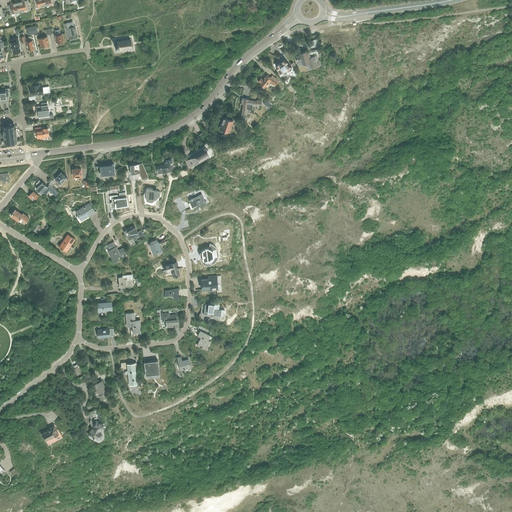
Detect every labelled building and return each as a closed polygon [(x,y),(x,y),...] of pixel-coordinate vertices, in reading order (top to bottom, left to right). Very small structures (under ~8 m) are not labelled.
[(21,2),(17,3),(19,11),(23,10),(23,11),(26,10),(29,9),(27,0),(24,1),(21,1),(21,2)] [(19,11),(17,3),(14,4),(13,3),(10,4),(11,4),(8,5),(10,14),(13,13),(16,13),(16,12),(19,11)] [(69,22),(66,23),(64,24),(65,29),(66,28),(66,30),(66,33),(67,33),(69,39),(72,38),(76,37),(74,26),(70,27),(69,22)] [(36,25),(26,28),(28,36),(37,33),(36,25)] [(62,34),(61,34),(60,31),(59,29),(55,30),(55,33),(56,35),(55,35),(55,39),(56,43),(63,41),(62,34)] [(24,32),(19,33),(21,42),(24,42),(26,42),(28,50),(31,49),(34,48),(32,40),(31,36),(28,36),(28,37),(25,38),(25,35),(24,35),(24,32)] [(38,42),(40,42),(41,47),(49,45),(47,36),(38,39),(38,42)] [(15,42),(11,43),(13,53),(20,51),(19,46),(20,46),(18,37),(14,38),(15,42)] [(118,51),(118,50),(120,50),(121,50),(121,49),(124,49),(124,50),(125,50),(125,49),(127,49),(128,49),(128,48),(131,48),(131,49),(132,49),(130,39),(130,40),(127,40),(127,39),(126,39),(126,40),(124,41),(123,40),(123,41),(120,41),(120,40),(119,40),(119,41),(116,42),(116,41),(116,42),(116,44),(115,45),(116,48),(117,47),(117,50),(117,51),(118,51)] [(309,51),(306,52),(299,54),(300,55),(295,57),(297,63),(301,62),(302,65),(308,63),(310,69),(320,66),(319,63),(317,64),(315,56),(311,58),(309,51)] [(269,53),(266,58),(271,61),(274,56),(269,53)] [(292,68),(285,58),(275,65),(282,75),(292,68)] [(272,75),(271,78),(267,75),(262,80),(261,78),(258,81),(260,83),(259,84),(265,88),(268,85),(271,82),(275,85),(279,81),(272,75)] [(31,88),(30,88),(31,95),(35,95),(35,96),(35,101),(42,100),(42,97),(41,94),(43,94),(43,93),(46,92),(45,87),(42,87),(42,86),(38,87),(37,85),(39,85),(31,86),(31,88)] [(0,99),(1,100),(0,99),(6,98),(6,99),(9,99),(8,92),(10,91),(10,88),(5,89),(5,90),(0,91),(0,99)] [(257,99),(257,101),(242,98),(241,104),(243,104),(241,114),(246,115),(247,109),(251,110),(252,105),(257,106),(257,105),(261,106),(262,100),(257,99)] [(263,103),(269,108),(272,105),(266,100),(263,103)] [(42,106),(35,107),(36,114),(38,113),(39,117),(38,117),(39,120),(54,118),(53,115),(49,115),(47,102),(41,103),(42,106)] [(219,129),(229,132),(234,121),(223,117),(219,129)] [(14,126),(4,128),(5,143),(15,141),(14,138),(16,138),(14,126)] [(35,128),(35,131),(35,132),(35,135),(35,132),(36,132),(37,134),(37,138),(39,138),(40,139),(45,139),(45,140),(45,136),(49,135),(51,139),(51,138),(49,135),(48,132),(48,128),(44,128),(44,127),(35,128)] [(202,132),(199,134),(206,144),(210,141),(205,134),(204,135),(202,133),(202,132)] [(205,150),(187,160),(191,167),(209,156),(205,150)] [(167,172),(167,171),(173,170),(171,159),(165,160),(165,163),(163,164),(163,165),(156,166),(157,174),(167,172)] [(130,168),(131,176),(136,175),(136,174),(140,173),(143,179),(148,177),(142,163),(140,164),(141,166),(134,167),(130,168)] [(101,166),(102,175),(115,174),(114,164),(101,166)] [(73,169),(74,178),(81,177),(81,168),(73,169)] [(67,177),(64,174),(61,172),(55,179),(61,184),(67,177)] [(8,173),(0,174),(0,180),(2,180),(2,181),(8,181),(8,182),(9,181),(9,180),(10,178),(8,173)] [(50,179),(48,181),(50,183),(49,184),(52,187),(53,186),(56,189),(58,186),(50,179)] [(38,186),(36,189),(39,191),(41,193),(42,192),(45,194),(49,189),(55,195),(55,196),(56,197),(59,193),(52,187),(49,184),(47,187),(44,185),(45,185),(44,184),(43,183),(42,183),(42,182),(39,180),(36,184),(38,186)] [(144,191),(146,200),(147,200),(148,200),(148,201),(149,202),(154,201),(154,200),(155,198),(159,198),(159,197),(157,188),(144,190),(144,191)] [(35,200),(38,196),(33,191),(28,197),(30,199),(32,197),(35,200)] [(120,198),(112,199),(112,197),(107,197),(108,204),(112,203),(113,207),(120,207),(120,206),(127,205),(125,192),(119,193),(120,198)] [(188,204),(190,208),(191,210),(206,203),(202,194),(189,200),(190,202),(188,204)] [(89,203),(74,212),(80,222),(89,217),(88,216),(95,212),(89,203)] [(21,222),(23,220),(26,222),(30,217),(23,213),(22,215),(15,210),(11,215),(18,220),(21,222)] [(42,227),(38,224),(36,223),(32,229),(34,231),(36,231),(37,228),(40,230),(42,227)] [(133,227),(124,232),(126,236),(128,241),(131,240),(139,235),(140,237),(144,235),(142,232),(141,230),(137,231),(136,232),(135,230),(133,227)] [(59,247),(64,250),(66,252),(75,239),(68,234),(59,247)] [(149,244),(154,255),(162,251),(158,241),(157,241),(156,238),(150,240),(151,243),(152,243),(149,244)] [(107,245),(109,250),(110,250),(108,251),(114,263),(120,260),(118,257),(126,253),(123,248),(119,250),(117,246),(116,246),(114,242),(107,245)] [(200,253),(200,254),(200,255),(200,256),(200,257),(201,258),(201,259),(202,259),(203,260),(204,261),(205,261),(204,265),(205,265),(206,265),(207,265),(208,265),(209,265),(210,265),(211,265),(212,264),(213,264),(214,263),(215,263),(215,262),(216,261),(214,246),(214,245),(213,245),(212,244),(211,244),(210,244),(210,243),(209,247),(208,247),(207,247),(206,247),(205,247),(204,248),(203,248),(202,249),(201,250),(200,251),(200,252),(200,253)] [(176,261),(164,265),(165,271),(166,271),(172,269),(173,276),(174,276),(176,275),(177,275),(179,274),(178,269),(176,262),(176,261)] [(132,286),(131,279),(132,279),(132,274),(122,275),(122,277),(119,277),(120,287),(132,286)] [(208,278),(202,278),(202,284),(202,290),(213,289),(217,289),(217,285),(216,275),(208,276),(208,278)] [(174,300),(178,301),(178,288),(165,290),(165,296),(175,296),(174,300)] [(112,302),(98,303),(98,311),(113,310),(112,302)] [(205,303),(203,314),(207,314),(208,312),(210,312),(210,314),(220,315),(221,309),(219,309),(214,308),(215,304),(208,303),(208,304),(205,303)] [(127,327),(130,326),(132,326),(133,333),(141,332),(140,320),(135,320),(135,312),(125,313),(127,327)] [(169,312),(161,313),(162,322),(166,322),(166,327),(174,326),(173,325),(177,325),(176,314),(170,315),(169,312)] [(209,330),(206,329),(199,326),(197,329),(200,330),(197,336),(201,337),(197,345),(206,350),(211,341),(208,340),(211,335),(207,333),(209,330)] [(98,337),(114,336),(113,329),(110,329),(98,330),(98,337)] [(177,359),(178,362),(174,363),(176,373),(181,372),(181,371),(191,368),(188,359),(182,361),(181,357),(176,358),(177,359)] [(146,375),(149,375),(158,374),(157,361),(144,362),(146,375)] [(122,369),(123,370),(122,371),(123,373),(123,374),(125,375),(126,375),(127,375),(127,373),(128,373),(129,386),(137,385),(135,363),(125,364),(125,363),(121,363),(122,369)] [(75,377),(78,376),(81,374),(77,365),(74,366),(75,369),(73,370),(75,377)] [(94,384),(102,400),(108,398),(106,393),(107,393),(105,389),(106,389),(104,386),(101,380),(98,381),(99,382),(94,384)] [(96,410),(89,412),(91,417),(90,418),(91,421),(90,423),(92,427),(93,428),(89,434),(90,435),(96,438),(99,438),(101,434),(100,431),(103,426),(102,425),(102,424),(100,423),(100,424),(96,422),(94,426),(94,425),(93,423),(93,420),(99,417),(98,416),(97,413),(96,410)] [(42,434),(45,440),(50,438),(51,439),(59,435),(54,426),(50,428),(50,430),(42,434)]
